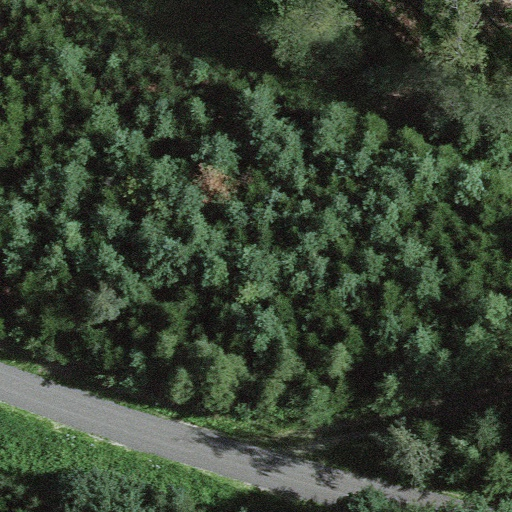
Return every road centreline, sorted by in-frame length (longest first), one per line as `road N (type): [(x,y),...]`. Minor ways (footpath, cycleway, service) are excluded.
road 1 (track): [(0,382),(222,463),(442,511)]
road 2 (track): [(160,0),(511,179)]
road 3 (track): [(222,463),(511,391)]
